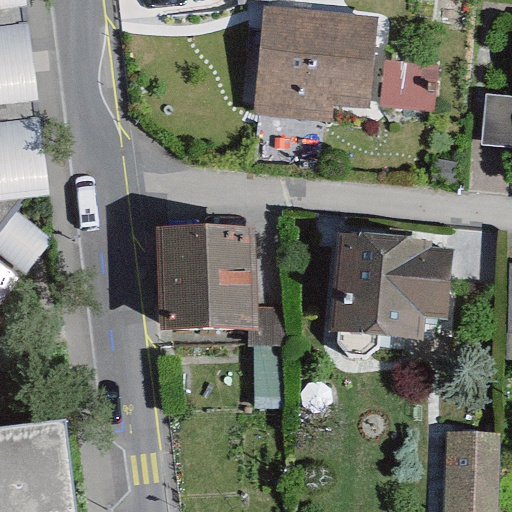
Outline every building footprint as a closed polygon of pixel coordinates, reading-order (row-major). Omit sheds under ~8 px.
[(0,0),(0,316),(31,278),(40,267),(56,247),(22,220),(33,207),(51,204),(26,0),(0,0)] [(337,0),(242,0),(244,12),(338,1),(337,0)] [(375,118),(383,22),(277,14),(269,109),(375,118)] [(439,75),(394,69),(389,111),(434,116),(439,75)] [(440,260),(441,248),(345,239),(336,335),(433,344),(434,327),(460,329),(466,263),(440,260)] [(261,241),(169,242),(170,346),(261,346),(261,241)] [(77,511),(67,426),(0,434),(0,511),(77,511)] [(505,511),(505,442),(454,442),(453,511),(505,511)]
